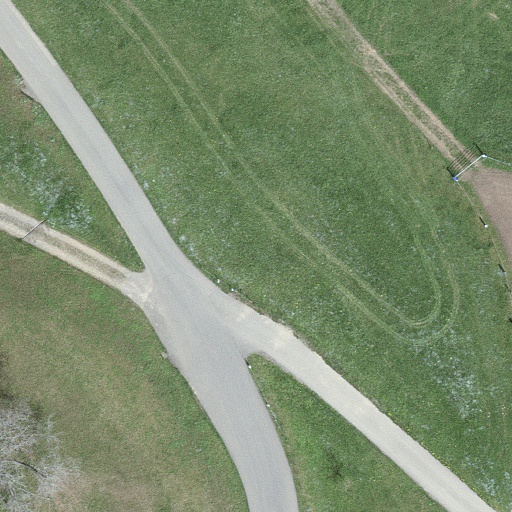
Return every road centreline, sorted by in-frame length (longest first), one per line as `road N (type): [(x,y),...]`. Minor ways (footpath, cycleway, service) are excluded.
road 1 (unclassified): [(0,13),(184,292),(256,444),(276,511)]
road 2 (track): [(482,511),(285,343),(184,292)]
road 3 (track): [(0,215),(184,292)]
